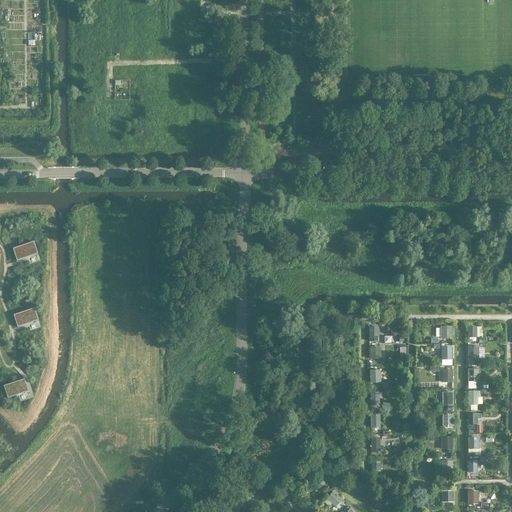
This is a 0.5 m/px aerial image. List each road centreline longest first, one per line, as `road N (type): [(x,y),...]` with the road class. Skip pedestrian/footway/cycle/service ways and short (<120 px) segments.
road 1 (unclassified): [(160,511),(233,422),(244,356),(245,175)]
road 2 (unclassified): [(245,175),(511,174)]
road 3 (unclassified): [(245,175),(0,174)]
road 4 (unclassified): [(245,175),(242,0)]
road 5 (track): [(108,98),(109,64),(245,60)]
